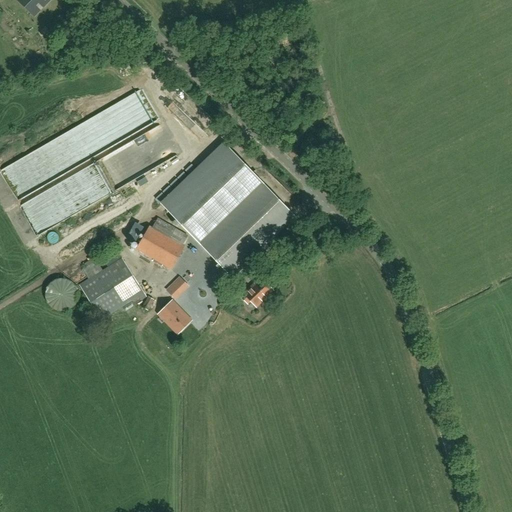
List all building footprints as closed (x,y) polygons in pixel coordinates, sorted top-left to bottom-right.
[(127,138),(37,184),(42,193),(20,204),(28,218),(39,216),(24,224),(48,221),(42,223),(34,225),(35,227),(38,234),(60,223),(59,218),(64,215),(63,208),(91,194),(97,193),(96,191),(105,186),(107,189),(115,188),(122,184),(123,185),(138,178),(141,183),(148,180),(127,138)] [(225,141),(160,200),(231,277),(296,217),(225,141)] [(149,227),(136,250),(171,270),(184,247),(182,245),(187,237),(157,219),(152,228),(149,227)] [(144,293),(122,258),(117,251),(103,260),(108,268),(103,271),(97,261),(86,267),(82,270),(89,280),(79,286),(101,320),(139,296),(142,301),(147,297),(144,293)] [(256,307),(264,300),(270,307),(277,299),(271,293),(273,291),(262,279),(252,288),(251,287),(241,297),(247,303),(250,301),(256,307)] [(49,308),(71,307),(70,281),(47,282),(49,308)] [(175,299),(182,293),(172,283),(166,290),(175,299)] [(148,311),(154,300),(148,296),(142,308),(148,311)] [(189,322),(177,309),(178,308),(172,301),(158,314),(174,330),(178,334),(183,329),(189,322)]
